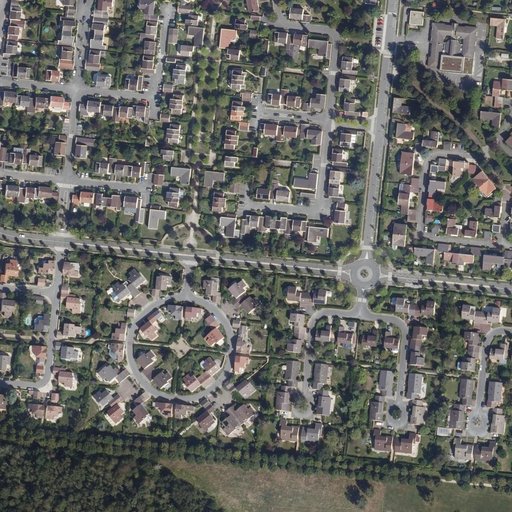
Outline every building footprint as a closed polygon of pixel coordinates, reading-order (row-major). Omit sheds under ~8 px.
[(67,13),(74,13),(75,13),(76,6),(72,6),(72,0),(63,0),(63,5),(63,12),(66,13),(67,13)] [(98,0),(98,9),(102,10),(107,10),(107,5),(112,5),(112,0),(98,0)] [(151,15),(150,22),(158,23),(159,15),(154,15),(155,1),(142,0),(141,0),(141,9),(146,9),(145,14),(151,15)] [(247,0),(249,13),(260,10),(257,0),(247,0)] [(10,23),(25,24),(25,23),(25,21),(19,20),(20,8),(19,7),(10,6),(9,19),(10,20),(10,23)] [(304,9),(291,8),(290,19),(303,20),(303,22),(310,23),(311,16),(304,15),(304,9)] [(94,9),(94,17),(102,18),(102,10),(98,9),(94,9)] [(425,12),(411,11),(410,24),(423,25),(425,12)] [(63,21),(62,31),(70,32),(71,26),(74,27),(75,17),(74,17),(74,13),(67,13),(67,15),(67,17),(60,16),(60,20),(63,21)] [(186,19),(186,23),(198,25),(199,15),(189,14),(188,19),(186,19)] [(505,19),(491,17),(490,25),(497,26),(496,38),(503,39),(504,32),(506,31),(507,28),(505,27),(505,19)] [(245,20),(236,19),(235,29),(247,30),(247,25),(245,25),(245,20)] [(95,34),(104,35),(105,25),(108,25),(108,21),(94,20),(93,29),(96,29),(95,34)] [(24,28),(25,24),(10,23),(10,26),(8,26),(7,39),(17,40),(19,27),(24,28)] [(445,24),(434,23),(433,31),(435,31),(435,35),(432,35),(432,43),(434,43),(433,48),(436,49),(435,51),(433,51),(432,56),(430,56),(429,66),(441,67),(443,52),(446,52),(445,54),(459,56),(460,53),(462,54),(462,58),(466,58),(466,61),(472,62),(472,59),(474,59),(477,27),(465,26),(465,27),(458,27),(453,26),(445,25),(445,24)] [(140,37),(155,38),(155,35),(157,35),(158,27),(147,26),(147,33),(141,33),(140,37)] [(195,35),(194,46),(199,47),(202,47),(204,28),(189,26),(188,35),(195,35)] [(220,48),(228,49),(229,44),(230,44),(231,38),(236,39),(237,30),(222,29),(220,48)] [(259,31),(250,30),(249,38),(258,39),(259,31)] [(70,32),(62,31),(61,40),(58,40),(57,44),(72,46),(73,37),(70,36),(70,32)] [(286,50),(290,50),(291,35),(288,35),(288,34),(275,32),(274,43),(286,44),(286,50)] [(104,35),(95,34),(95,39),(92,39),(91,48),(106,49),(106,45),(103,45),(104,35)] [(295,36),(291,35),(290,50),(289,58),(292,59),(292,60),(298,61),(299,46),(307,46),(308,36),(295,34),(295,36)] [(169,35),(168,50),(176,51),(178,36),(169,35)] [(155,41),(155,38),(140,37),(140,40),(146,41),(144,53),(155,54),(156,41),(155,41)] [(328,42),(309,40),(308,48),(319,49),(318,57),(326,57),(326,58),(330,59),(332,44),(328,44),(328,42)] [(17,42),(7,41),(6,53),(3,53),(3,57),(17,58),(18,55),(16,55),(17,42)] [(193,51),(194,46),(182,45),(181,55),(190,56),(190,51),(193,51)] [(59,59),(58,63),(74,64),(74,60),(70,60),(72,48),(61,47),(60,59),(59,59)] [(241,50),(228,49),(228,54),(231,55),(231,60),(240,61),(241,50)] [(86,65),(101,67),(101,65),(101,63),(100,63),(101,51),(90,50),(89,62),(86,62),(86,65)] [(155,56),(144,55),(143,67),(141,67),(140,71),(155,73),(156,69),(153,69),(155,56)] [(353,58),(343,57),(341,70),(343,70),(342,74),(357,75),(357,71),(352,71),(353,58)] [(474,59),(472,59),(472,62),(466,61),(466,58),(462,58),(461,69),(473,71),(474,59)] [(17,63),(14,63),(12,77),(29,79),(30,69),(17,67),(17,63)] [(174,73),(186,74),(187,65),(178,64),(177,69),(174,68),(174,73)] [(59,71),(46,70),(45,80),(58,82),(58,81),(59,71)] [(233,70),(232,79),(244,81),(245,76),(242,75),(243,71),(233,70)] [(185,84),(186,74),(174,73),(173,78),(176,78),(175,83),(185,84)] [(143,75),(139,75),(139,79),(126,78),(125,89),(141,90),(143,75)] [(357,77),(342,75),(342,79),(340,79),(339,92),(349,93),(350,80),(356,81),(357,77)] [(111,77),(98,76),(97,84),(97,86),(110,87),(111,77)] [(508,90),(509,79),(504,78),(503,81),(494,81),(492,93),(500,94),(501,89),(508,90)] [(244,81),(232,79),(231,89),(241,89),(241,88),(245,88),(245,85),(244,85),(244,81)] [(280,104),(284,105),(285,90),(281,90),(281,95),(268,94),(267,104),(280,106),(280,104)] [(289,91),(285,90),(284,105),(287,105),(287,106),(300,107),(301,97),(288,96),(289,91)] [(3,102),(15,103),(16,95),(17,93),(0,91),(0,92),(0,105),(3,106),(3,102)] [(174,98),(171,98),(171,103),(183,104),(184,95),(174,94),(174,98)] [(326,95),(317,94),(316,99),(311,98),(311,104),(304,103),(303,112),(309,112),(309,108),(325,109),(326,95)] [(27,112),(31,113),(32,98),(28,98),(28,96),(16,95),(15,103),(15,106),(27,107),(27,112)] [(63,97),(50,96),(49,107),(61,108),(61,109),(70,110),(71,102),(62,102),(63,97)] [(36,99),(32,98),(31,113),(34,113),(35,108),(47,109),(49,98),(36,97),(36,99)] [(402,98),(395,98),(393,112),(402,113),(402,115),(405,116),(405,114),(410,114),(411,107),(402,106),(402,98)] [(355,99),(345,99),(344,111),(345,111),(345,115),(360,116),(360,113),(354,112),(355,99)] [(101,112),(101,104),(102,101),(89,100),(88,104),(80,103),(80,111),(88,112),(88,110),(101,112)] [(232,110),(244,112),(244,107),(241,106),(242,102),(232,101),(232,110)] [(171,103),(170,108),(173,108),(172,112),(182,113),(183,104),(171,103)] [(116,122),(117,107),(113,106),(114,105),(101,104),(101,112),(100,114),(112,116),(112,121),(116,122)] [(132,115),(133,115),(145,116),(144,122),(148,122),(150,108),(146,107),(146,106),(133,105),(133,106),(133,107),(132,115)] [(117,107),(116,122),(119,122),(120,116),(133,117),(133,115),(132,115),(133,107),(121,106),(121,107),(117,107)] [(492,109),(489,109),(488,111),(482,110),(481,118),(493,119),(492,126),(500,127),(502,112),(493,111),(492,109)] [(244,112),(232,110),(231,120),(240,120),(240,116),(243,116),(244,112)] [(167,132),(179,134),(180,125),(171,123),(171,128),(168,128),(167,132)] [(400,123),(398,123),(396,138),(405,139),(406,141),(409,141),(409,139),(413,140),(414,131),(413,131),(413,130),(413,129),(414,126),(413,126),(413,124),(400,123)] [(280,142),(281,127),(278,127),(278,126),(260,124),(259,130),(264,131),(264,135),(277,136),(276,142),(280,142)] [(309,125),(301,124),(301,131),(301,138),(307,138),(307,139),(312,140),(312,144),(321,145),(322,132),(308,130),(309,125)] [(281,127),(280,142),(283,142),(284,137),(297,138),(297,128),(285,126),(285,128),(281,127)] [(227,130),(226,140),(238,141),(238,136),(236,136),(236,131),(227,130)] [(358,131),(343,130),(343,134),(341,133),(340,146),(351,147),(351,143),(355,143),(356,135),(357,135),(358,131)] [(424,143),(423,145),(430,146),(430,148),(438,148),(440,132),(432,131),(431,140),(424,139),(424,143)] [(179,134),(167,132),(167,137),(166,137),(166,142),(178,143),(179,134)] [(67,136),(58,135),(58,142),(55,142),(53,155),(64,156),(65,143),(66,143),(67,136)] [(91,138),(77,137),(76,144),(77,144),(76,157),(86,158),(87,145),(90,145),(91,138)] [(238,141),(226,140),(225,149),(234,150),(235,146),(237,146),(238,141)] [(14,153),(6,152),(5,162),(8,162),(9,163),(21,164),(21,163),(25,163),(27,149),(27,144),(22,143),(21,148),(15,147),(14,153)] [(27,149),(25,163),(28,164),(28,165),(41,166),(42,156),(30,154),(30,149),(27,149)] [(164,153),(163,158),(173,159),(174,150),(162,149),(161,153),(164,153)] [(344,150),(333,149),(332,162),(333,162),(332,166),(347,167),(348,163),(342,163),(344,150)] [(401,163),(414,164),(415,153),(402,152),(401,163)] [(238,158),(226,156),(225,165),(234,166),(235,162),(237,162),(238,158)] [(109,172),(112,172),(114,158),(110,157),(109,163),(97,162),(96,172),(109,173),(109,172)] [(117,158),(114,158),(112,172),(116,172),(116,174),(128,175),(129,165),(117,164),(117,158)] [(469,168),(469,164),(469,162),(462,161),(462,160),(454,159),(452,176),(460,176),(461,167),(469,168)] [(142,166),(129,165),(128,175),(141,177),(141,175),(145,176),(145,172),(146,163),(146,161),(142,161),(142,166)] [(414,164),(401,163),(400,174),(413,175),(414,164)] [(438,165),(431,165),(430,172),(438,173),(439,167),(438,165)] [(191,168),(172,166),(171,174),(181,175),(181,183),(189,183),(191,168)] [(331,171),(329,184),(340,185),(341,173),(347,173),(347,169),(332,167),(332,171),(331,171)] [(225,173),(205,171),(204,186),(212,187),(213,180),(224,181),(225,173)] [(473,179),(480,187),(490,179),(483,171),(473,179)] [(318,174),(309,173),(309,180),(295,179),(294,187),(316,190),(318,174)] [(429,195),(435,195),(436,188),(445,189),(446,181),(430,179),(429,187),(430,187),(429,195)] [(490,179),(480,187),(487,196),(497,188),(490,179)] [(269,199),(273,199),(274,184),(271,184),(270,190),(257,189),(256,199),(269,200),(269,199)] [(278,185),(274,184),(273,199),(276,199),(276,201),(289,202),(290,192),(278,191),(278,185)] [(338,197),(340,185),(329,184),(328,196),(329,196),(329,200),(344,201),(344,198),(338,197)] [(419,185),(412,185),(404,184),(401,184),(399,198),(410,199),(410,198),(414,198),(414,192),(419,192),(419,185)] [(17,202),(21,203),(22,188),(19,188),(19,186),(6,185),(5,196),(18,197),(17,202)] [(26,189),(22,188),(21,203),(22,203),(24,203),(25,198),(38,199),(38,197),(39,189),(26,187),(26,189)] [(50,199),(58,200),(59,192),(51,192),(51,188),(39,187),(39,189),(38,197),(50,198),(50,199)] [(180,188),(171,187),(170,191),(168,191),(167,196),(179,197),(180,188)] [(94,203),(95,192),(82,191),(82,195),(74,194),(73,202),(81,202),(81,201),(93,203),(94,203)] [(104,193),(95,192),(94,203),(93,203),(93,207),(97,207),(97,205),(107,206),(108,197),(104,197),(104,193)] [(214,192),(213,202),(225,203),(226,198),(223,198),(224,193),(214,192)] [(113,198),(108,197),(107,206),(117,207),(117,210),(121,210),(122,195),(113,194),(113,198)] [(136,221),(139,221),(140,207),(141,207),(142,198),(138,198),(138,196),(126,195),(125,206),(137,207),(136,221)] [(435,195),(429,195),(429,202),(427,202),(427,210),(443,211),(444,204),(435,203),(435,195)] [(178,206),(179,197),(167,196),(167,200),(169,201),(169,205),(178,206)] [(410,199),(399,198),(398,204),(402,205),(401,213),(409,214),(416,215),(417,211),(409,210),(410,199)] [(501,210),(502,202),(496,201),(495,209),(485,209),(485,216),(501,218),(502,210),(501,210)] [(225,203),(213,202),(212,211),(222,212),(222,207),(225,207),(225,203)] [(346,204),(337,203),(337,211),(335,210),(334,223),(344,224),(346,211),(345,211),(346,204)] [(160,209),(151,208),(149,228),(158,228),(159,217),(166,218),(167,210),(161,209),(160,209)] [(261,232),(263,217),(247,215),(246,220),(245,226),(258,227),(257,231),(261,232)] [(263,217),(261,232),(265,232),(265,228),(275,229),(276,220),(272,220),(272,216),(266,216),(266,217),(263,217)] [(235,230),(236,219),(227,218),(220,217),(219,225),(226,226),(225,237),(238,238),(239,230),(235,230)] [(289,234),(290,220),(287,220),(287,218),(281,217),(281,221),(276,220),(275,229),(285,230),(285,234),(289,234)] [(434,218),(426,217),(425,225),(431,225),(433,224),(434,218)] [(454,234),(462,235),(462,228),(463,225),(455,225),(456,219),(448,218),(446,234),(454,235),(454,234)] [(290,220),(289,234),(292,235),(293,230),(305,231),(306,226),(306,221),(290,220)] [(470,229),(462,228),(462,235),(469,235),(469,237),(477,238),(478,221),(471,220),(470,229)] [(394,223),(393,233),(406,235),(408,224),(394,223)] [(306,226),(305,231),(304,241),(307,241),(307,242),(316,243),(316,236),(327,237),(328,229),(306,226)] [(491,231),(485,231),(484,238),(492,239),(492,233),(491,231)] [(405,246),(406,235),(393,233),(392,247),(394,249),(396,249),(398,247),(398,245),(405,246)] [(445,244),(445,252),(444,259),(453,260),(453,263),(459,264),(460,253),(448,252),(449,245),(445,244)] [(423,248),(415,247),(414,255),(427,256),(426,263),(433,264),(435,249),(426,248),(426,246),(423,246),(423,248)] [(475,254),(475,247),(472,247),(471,254),(460,253),(459,264),(464,264),(465,261),(474,262),(475,254)] [(491,263),(504,264),(505,256),(497,256),(497,254),(494,253),(493,255),(485,254),(483,269),(491,270),(491,263)] [(3,275),(0,275),(0,282),(6,283),(7,276),(15,277),(16,267),(14,267),(15,261),(8,260),(8,264),(4,264),(3,275)] [(53,262),(46,262),(46,265),(43,264),(41,266),(41,269),(37,268),(37,273),(52,275),(53,262)] [(77,264),(64,263),(63,276),(78,277),(79,266),(77,264)] [(129,286),(137,296),(140,294),(136,289),(145,281),(139,273),(137,275),(133,270),(128,274),(131,277),(128,280),(131,284),(129,286)] [(171,277),(160,276),(160,277),(156,277),(155,289),(152,289),(151,296),(158,297),(159,290),(166,291),(166,285),(170,285),(171,277)] [(218,278),(214,278),(213,281),(203,280),(203,288),(206,289),(206,295),(212,296),(212,302),(219,303),(220,296),(216,295),(218,278)] [(231,303),(234,306),(244,298),(241,295),(245,292),(243,289),(246,286),(242,281),(237,285),(236,284),(228,290),(236,299),(231,303)] [(134,298),(137,296),(129,286),(126,288),(122,284),(120,286),(117,283),(112,288),(114,291),(111,293),(111,295),(112,297),(112,298),(112,299),(113,301),(115,301),(117,303),(118,303),(130,293),(134,298)] [(308,304),(309,294),(298,292),(298,288),(290,287),(289,298),(293,299),(293,300),(295,301),(301,301),(301,303),(308,304)] [(69,288),(62,288),(60,301),(67,302),(67,309),(73,310),(72,313),(81,314),(82,304),(80,304),(81,300),(68,299),(69,288)] [(320,295),(309,294),(308,304),(314,305),(315,303),(321,304),(323,302),(327,302),(328,296),(331,297),(332,296),(333,293),(332,292),(321,290),(320,295)] [(5,294),(0,293),(0,300),(0,301),(0,304),(0,312),(3,313),(2,317),(9,317),(10,311),(12,311),(13,302),(4,301),(5,294)] [(244,298),(234,306),(236,309),(241,305),(249,314),(256,308),(255,307),(260,303),(255,297),(252,300),(250,297),(246,301),(244,298)] [(409,315),(415,316),(416,306),(405,304),(406,300),(398,299),(397,310),(401,311),(401,312),(402,313),(409,313),(409,315)] [(428,307),(416,306),(415,316),(422,317),(422,315),(428,316),(430,315),(431,314),(435,314),(436,303),(428,302),(428,307)] [(183,307),(168,305),(168,310),(171,311),(171,314),(173,315),(176,316),(175,319),(182,319),(183,307)] [(475,322),(481,323),(482,313),(476,312),(471,311),(472,307),(464,306),(463,317),(467,318),(467,319),(468,320),(475,321),(475,322)] [(202,309),(187,307),(186,320),(192,320),(192,317),(195,318),(197,316),(197,313),(201,314),(202,309)] [(494,314),(482,313),(481,323),(488,324),(488,322),(495,323),(496,321),(501,321),(502,310),(494,309),(494,314)] [(152,315),(156,320),(162,316),(157,311),(152,315)] [(156,320),(152,315),(146,319),(149,322),(139,330),(145,337),(147,336),(151,341),(156,337),(153,333),(156,331),(151,325),(156,320)] [(205,320),(210,326),(215,321),(211,315),(205,320)] [(294,334),(305,336),(305,329),(303,329),(304,321),(302,320),(303,316),(292,315),(291,323),(295,323),(294,334)] [(47,317),(37,316),(33,320),(33,324),(34,325),(33,331),(46,332),(47,317)] [(240,328),(239,337),(237,352),(250,354),(250,347),(247,347),(247,344),(246,342),(243,342),(244,334),(246,334),(247,325),(240,325),(240,321),(233,320),(232,327),(240,328)] [(215,321),(210,326),(214,331),(205,339),(212,347),(216,343),(217,344),(225,338),(217,329),(220,326),(215,321)] [(74,326),(65,325),(64,333),(57,332),(56,340),(63,340),(64,337),(75,338),(75,334),(80,335),(81,328),(74,327),(74,326)] [(126,327),(121,326),(120,330),(117,330),(116,331),(115,334),(112,334),(112,340),(125,341),(126,327)] [(332,327),(327,327),(327,333),(317,332),(316,341),(334,343),(335,338),(334,337),(331,336),(332,327)] [(344,328),(340,328),(338,343),(352,345),(353,335),(344,335),(344,328)] [(411,346),(421,347),(423,337),(427,337),(428,329),(417,328),(416,333),(415,333),(414,334),(414,340),(412,340),(411,346)] [(378,332),(373,331),(373,337),(363,337),(362,346),(376,347),(378,332)] [(390,333),(386,332),(385,337),(381,337),(380,345),(384,345),(384,348),(393,349),(393,352),(394,353),(397,354),(398,353),(399,340),(389,339),(390,333)] [(468,352),(478,353),(479,347),(478,347),(478,339),(476,338),(477,334),(466,333),(465,341),(469,341),(468,352)] [(305,336),(294,334),(293,342),(287,341),(287,345),(289,346),(288,353),(299,354),(299,350),(301,350),(302,349),(302,342),(304,342),(305,336)] [(63,344),(56,344),(55,351),(62,351),(61,360),(71,361),(71,359),(77,360),(78,353),(74,352),(74,349),(63,348),(63,344)] [(124,345),(111,344),(111,350),(110,350),(109,355),(113,357),(118,357),(117,359),(123,360),(124,345)] [(506,345),(502,345),(501,351),(491,350),(490,359),(500,360),(499,364),(507,365),(508,354),(505,353),(506,346),(506,345)] [(44,347),(31,346),(30,346),(28,347),(28,350),(29,351),(31,351),(31,352),(34,352),(33,355),(35,357),(38,357),(38,360),(36,360),(36,366),(35,366),(34,373),(41,374),(44,347)] [(421,347),(411,346),(410,353),(412,354),(412,360),(412,361),(413,362),(413,366),(424,367),(425,359),(420,359),(421,347)] [(146,377),(152,373),(147,367),(154,362),(151,359),(155,356),(150,351),(145,355),(144,354),(137,360),(144,369),(142,371),(146,377)] [(478,353),(468,352),(467,363),(459,363),(458,364),(457,369),(458,370),(473,372),(473,368),(475,367),(475,366),(476,360),(478,360),(478,353)] [(9,356),(0,354),(0,369),(4,370),(5,364),(8,364),(9,356)] [(249,358),(237,356),(235,371),(240,372),(240,368),(244,368),(245,367),(245,364),(248,364),(249,358)] [(206,370),(201,374),(209,383),(214,379),(212,376),(221,369),(215,361),(214,362),(210,357),(204,362),(204,361),(200,364),(201,366),(203,369),(204,367),(206,370)] [(289,387),(291,387),(292,387),(298,388),(298,382),(297,381),(298,374),(297,374),(297,372),(299,372),(300,362),(288,361),(288,367),(284,367),(283,367),(283,369),(284,370),(287,371),(286,381),(289,381),(289,387)] [(320,390),(322,391),(323,385),(326,385),(328,365),(317,364),(316,374),(318,374),(318,376),(316,376),(316,383),(314,383),(314,390),(320,390)] [(120,383),(125,379),(120,374),(118,376),(110,366),(107,368),(106,368),(98,374),(102,380),(103,380),(105,382),(107,382),(108,381),(109,383),(115,378),(120,383)] [(123,372),(120,374),(125,379),(130,375),(124,367),(121,370),(123,372)] [(61,369),(54,368),(53,375),(60,376),(59,383),(65,383),(65,387),(73,388),(74,377),(73,377),(73,374),(60,372),(61,369)] [(382,397),(384,397),(385,397),(391,398),(392,391),(391,391),(391,384),(390,384),(390,382),(393,382),(394,372),(382,371),(380,390),(383,391),(382,397)] [(156,378),(152,373),(146,377),(151,382),(153,380),(161,390),(169,383),(168,382),(173,378),(168,372),(165,375),(162,373),(156,378)] [(203,388),(209,383),(201,374),(195,379),(193,376),(190,378),(188,375),(182,379),(186,384),(185,385),(191,393),(201,385),(203,388)] [(408,400),(413,400),(416,401),(420,401),(420,397),(417,397),(417,394),(420,395),(421,390),(425,390),(426,385),(421,385),(422,375),(411,374),(410,384),(412,384),(412,386),(410,386),(410,393),(408,393),(408,400)] [(464,399),(463,405),(464,406),(465,406),(471,406),(472,399),(471,399),(472,392),(471,392),(471,390),(473,390),(474,380),(462,379),(460,399),(464,399)] [(229,390),(234,386),(230,380),(224,385),(229,390)] [(234,386),(229,390),(233,395),(238,391),(245,400),(256,390),(249,382),(248,383),(246,380),(236,388),(234,386)] [(494,409),(496,409),(497,403),(500,403),(502,384),(490,382),(489,392),(492,393),(492,395),(490,395),(489,402),(488,402),(487,408),(494,409)] [(291,387),(289,387),(283,387),(282,392),(279,392),(277,411),(288,412),(289,403),(287,402),(287,400),(289,401),(290,394),(291,387)] [(322,391),(320,390),(319,397),(320,397),(319,404),(321,404),(321,406),(320,406),(318,406),(317,415),(329,416),(331,397),(328,397),(328,391),(322,391)] [(108,403),(111,406),(121,398),(118,394),(113,399),(106,391),(102,394),(100,392),(93,397),(100,405),(101,404),(103,407),(108,403)] [(144,392),(139,396),(144,402),(149,398),(144,392)] [(144,402),(139,396),(134,401),(138,407),(132,411),(136,416),(133,418),(138,424),(147,418),(146,417),(149,414),(141,404),(144,402)] [(384,403),(384,397),(382,397),(376,396),(375,402),(372,402),(370,421),(382,422),(382,413),(380,413),(380,410),(382,410),(382,403),(384,403)] [(121,398),(111,406),(113,409),(108,413),(110,415),(109,416),(116,424),(122,419),(120,416),(124,413),(118,405),(123,401),(121,398)] [(206,409),(212,404),(207,399),(201,404),(206,409)] [(416,401),(413,400),(413,407),(414,407),(413,413),(415,414),(414,416),(412,416),(411,425),(423,426),(425,407),(421,407),(422,401),(420,401),(416,401)] [(43,402),(28,401),(27,406),(27,409),(31,409),(32,411),(35,411),(35,414),(41,415),(43,402)] [(61,404),(46,403),(45,415),(51,416),(52,413),(55,413),(56,412),(56,409),(60,409),(61,404)] [(173,405),(158,403),(158,409),(161,409),(161,412),(162,413),(165,414),(165,417),(172,418),(173,405)] [(216,410),(212,404),(206,409),(208,411),(198,420),(200,422),(199,423),(206,432),(212,427),(210,424),(215,420),(210,414),(216,410)] [(194,407),(177,405),(175,418),(181,419),(182,416),(185,416),(187,415),(187,412),(194,412),(194,407)] [(232,406),(230,409),(238,419),(241,416),(244,421),(245,422),(256,413),(251,407),(250,408),(248,409),(245,406),(245,405),(237,412),(232,406)] [(464,412),(464,406),(463,405),(456,405),(455,410),(452,410),(450,429),(462,430),(463,421),(460,421),(461,418),(462,419),(463,412),(464,412)] [(238,419),(230,409),(226,411),(231,417),(223,423),(226,427),(223,430),(229,436),(237,429),(236,428),(239,426),(238,425),(235,421),(238,419)] [(496,409),(494,409),(494,415),(495,415),(494,422),(496,422),(496,424),(493,424),(492,433),(504,434),(506,416),(502,416),(503,410),(496,409)] [(287,421),(281,420),(280,429),(282,429),(281,440),(292,441),(293,439),(298,440),(299,427),(294,427),(293,429),(291,429),(291,428),(287,428),(287,426),(287,421)] [(323,424),(317,424),(316,429),(316,430),(311,430),(311,431),(309,431),(309,428),(303,428),(302,440),(307,441),(307,442),(319,443),(320,433),(322,433),(323,424)] [(380,430),(374,430),(373,439),(375,439),(374,449),(386,451),(386,449),(391,449),(392,437),(387,437),(386,439),(384,439),(384,438),(383,438),(380,437),(380,436),(380,430)] [(416,434),(410,434),(410,439),(409,440),(405,440),(405,441),(402,441),(402,438),(397,437),(395,450),(401,450),(401,452),(412,453),(413,443),(415,443),(416,434)] [(461,439),(455,438),(454,447),(457,447),(455,458),(467,459),(467,457),(472,458),(473,445),(468,445),(468,447),(465,447),(465,446),(461,446),(461,444),(461,439)] [(497,443),(491,442),(490,447),(490,449),(485,448),(485,449),(483,449),(483,446),(477,446),(476,458),(481,459),(481,460),(493,462),(494,451),(496,451),(497,443)]
